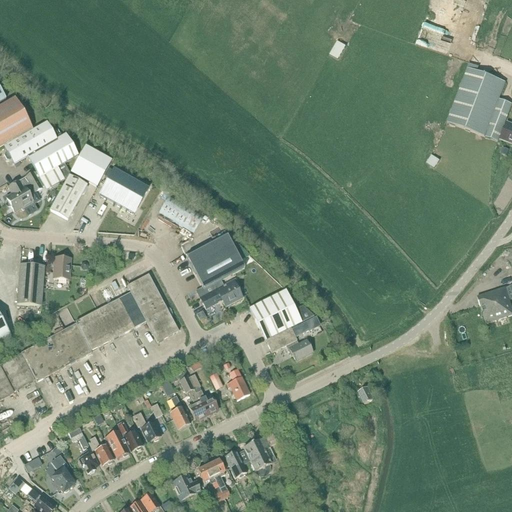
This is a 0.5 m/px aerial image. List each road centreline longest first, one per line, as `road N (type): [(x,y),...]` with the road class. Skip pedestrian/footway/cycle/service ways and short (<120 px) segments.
road 1 (tertiary): [(276,403),(419,328),(511,214)]
road 2 (residential): [(201,345),(149,252),(0,231)]
road 3 (residential): [(201,345),(0,459)]
road 4 (tertiary): [(77,511),(126,476),(276,403)]
